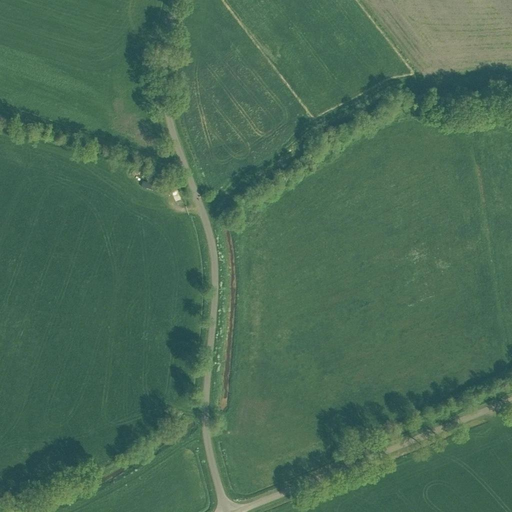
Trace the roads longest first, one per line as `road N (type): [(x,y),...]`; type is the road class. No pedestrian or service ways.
road 1 (unclassified): [(224,511),(205,432),(214,259),(168,116),(164,79),(175,0)]
road 2 (unclassified): [(238,511),(511,400)]
road 3 (track): [(188,172),(0,111)]
